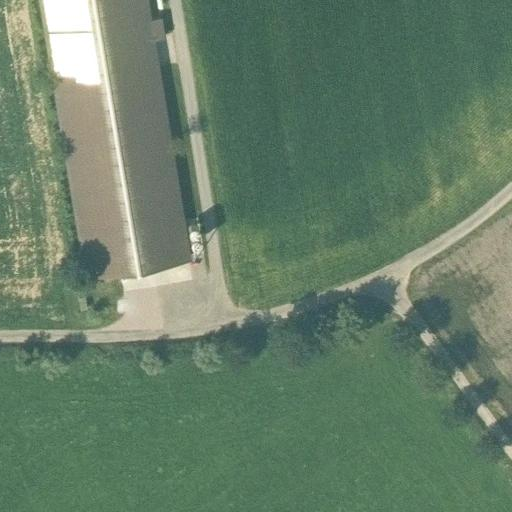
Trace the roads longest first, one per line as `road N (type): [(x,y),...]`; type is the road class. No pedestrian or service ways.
road 1 (unclassified): [(0,336),(161,333),(280,310),(383,274)]
road 2 (track): [(221,322),(169,0)]
road 3 (unclassified): [(511,451),(383,274)]
road 4 (unclassified): [(383,274),(450,237),(511,184)]
